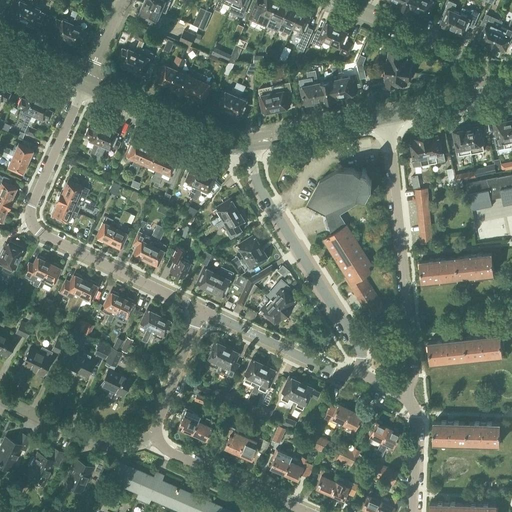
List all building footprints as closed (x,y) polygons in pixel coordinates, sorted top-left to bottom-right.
[(17,2),(13,1),(10,8),(14,9),(11,16),(12,16),(12,18),(16,19),(17,19),(22,21),(31,0),(25,0),(24,3),(17,0),(17,2)] [(34,26),(36,19),(40,21),(43,13),(40,12),(40,11),(32,8),(35,1),(36,1),(36,0),(31,0),(22,21),(27,23),(28,24),(31,26),(32,25),(34,26)] [(168,0),(146,0),(145,3),(162,10),(166,12),(171,1),(168,0)] [(217,0),(214,8),(220,11),(224,3),(231,6),(233,0),(217,0)] [(233,0),(231,6),(229,10),(243,15),(249,0),(233,0)] [(270,21),(278,0),(264,0),(262,7),(256,5),(250,18),(267,25),(269,21),(270,21)] [(274,31),(278,32),(290,4),(285,2),(279,0),(278,0),(270,21),(277,24),(276,25),(274,31)] [(394,0),(394,2),(398,4),(397,6),(404,9),(407,0),(394,0)] [(407,0),(404,9),(412,12),(413,10),(416,11),(421,0),(407,0)] [(421,0),(416,11),(428,17),(432,8),(433,8),(435,2),(434,2),(434,0),(421,0)] [(452,30),(459,14),(453,11),(457,3),(448,0),(443,14),(446,15),(441,25),(452,30)] [(162,10),(145,3),(140,15),(150,20),(149,23),(159,27),(162,19),(158,18),(162,10)] [(294,26),(301,9),(294,7),(295,6),(290,4),(278,32),(281,34),(283,29),(291,32),(294,26)] [(198,27),(199,28),(207,10),(200,7),(193,25),(198,27)] [(460,14),(459,14),(452,30),(465,35),(469,25),(473,27),(480,12),(473,9),(469,10),(463,7),(460,14)] [(302,37),(297,48),(304,50),(313,31),(307,28),(312,16),(307,13),(307,12),(301,9),(294,26),(301,29),(298,36),(302,37)] [(65,40),(77,12),(72,10),(70,16),(71,16),(69,23),(60,19),(59,21),(56,19),(53,26),(56,28),(53,35),(65,40)] [(212,12),(207,10),(199,28),(205,30),(212,12)] [(77,12),(65,40),(77,45),(79,38),(83,40),(86,32),(83,31),(83,29),(75,26),(77,19),(79,20),(81,14),(77,12)] [(481,24),(486,26),(480,40),(485,42),(484,44),(486,44),(485,45),(491,48),(502,23),(503,21),(485,13),(481,24)] [(511,17),(511,18),(508,25),(502,23),(491,48),(497,51),(498,50),(499,50),(500,49),(505,51),(511,35),(511,34),(511,17)] [(331,43),(338,27),(338,26),(325,21),(321,30),(317,29),(312,42),(322,46),(324,40),(331,43)] [(239,38),(244,26),(238,24),(233,36),(239,38)] [(338,27),(331,43),(343,48),(341,52),(349,55),(353,45),(346,42),(351,31),(338,26),(338,27)] [(368,36),(370,32),(361,28),(359,33),(368,36)] [(121,64),(132,69),(142,47),(147,34),(138,30),(135,38),(139,40),(135,51),(128,48),(127,50),(124,48),(120,56),(124,57),(121,64)] [(179,41),(191,46),(193,40),(182,36),(179,41)] [(168,39),(164,49),(163,49),(170,52),(174,42),(168,39)] [(228,62),(235,63),(236,63),(243,47),(236,44),(231,56),(228,62)] [(142,47),(132,69),(144,74),(154,53),(142,47)] [(279,60),(286,60),(289,54),(282,52),(282,53),(279,60)] [(387,60),(386,69),(411,71),(412,63),(409,63),(410,58),(401,57),(401,54),(390,52),(389,60),(387,60)] [(225,53),(222,59),(228,62),(231,56),(225,53)] [(360,54),(357,63),(357,67),(364,66),(363,64),(366,57),(360,54)] [(159,81),(170,86),(182,58),(176,55),(172,68),(166,65),(159,81)] [(253,63),(258,63),(263,63),(264,56),(254,55),(253,63)] [(182,58),(170,86),(174,87),(173,89),(180,92),(188,75),(182,72),(187,60),(182,58)] [(196,78),(188,75),(180,92),(188,96),(188,94),(192,96),(204,67),(206,63),(202,61),(197,71),(198,72),(196,78)] [(235,63),(228,62),(223,73),(229,75),(235,63)] [(249,74),(256,75),(258,63),(253,63),(251,62),(246,73),(249,74)] [(342,96),(339,80),(337,73),(335,62),(330,62),(332,72),(328,73),(328,71),(324,72),(326,82),(330,99),(330,101),(338,99),(338,97),(342,96)] [(265,64),(263,63),(258,63),(256,75),(257,75),(256,76),(264,77),(265,64)] [(330,101),(330,99),(326,82),(319,84),(315,70),(313,71),(312,64),(309,65),(312,78),(313,85),(317,101),(322,100),(322,102),(330,101)] [(364,66),(357,67),(360,79),(366,78),(364,66)] [(204,67),(192,96),(204,101),(211,85),(206,82),(208,76),(206,75),(208,69),(204,67)] [(392,90),(393,87),(397,87),(397,85),(406,86),(407,80),(409,81),(411,71),(386,69),(385,77),(387,77),(385,89),(392,90)] [(351,77),(339,80),(342,96),(348,95),(348,96),(354,95),(354,94),(355,94),(352,77),(351,77)] [(312,102),(317,101),(313,85),(309,86),(308,81),(306,79),(302,80),(300,83),(305,104),(306,104),(306,105),(312,104),(312,102)] [(2,82),(0,80),(0,105),(2,101),(3,101),(3,99),(6,100),(9,93),(6,92),(9,85),(8,84),(7,83),(4,81),(2,82)] [(268,94),(261,95),(264,112),(265,112),(267,113),(270,112),(271,111),(277,110),(272,86),(270,80),(265,81),(268,94)] [(229,112),(241,84),(237,82),(235,87),(233,87),(230,93),(225,91),(218,107),(229,112)] [(241,84),(229,112),(241,117),(248,101),(241,98),(244,92),(243,91),(246,86),(241,84)] [(272,86),(277,110),(282,109),(283,109),(287,109),(288,107),(289,107),(284,84),(272,86)] [(21,129),(25,130),(26,131),(40,99),(28,94),(25,100),(20,98),(17,105),(22,107),(18,114),(26,118),(21,129)] [(37,129),(32,127),(36,116),(45,120),(45,117),(49,119),(52,112),(49,110),(52,104),(40,99),(26,131),(25,130),(24,133),(25,133),(34,137),(37,129)] [(497,136),(494,137),(497,149),(511,146),(511,140),(508,119),(501,120),(501,122),(495,123),(497,136)] [(94,156),(107,127),(102,125),(101,124),(98,122),(96,123),(95,122),(92,129),(89,128),(85,136),(89,137),(88,139),(95,142),(90,153),(94,155),(94,156)] [(5,123),(2,128),(8,131),(10,125),(5,123)] [(120,142),(115,140),(118,133),(117,132),(116,131),(113,129),(112,130),(107,127),(94,156),(94,155),(92,159),(99,161),(104,149),(103,148),(104,146),(111,149),(112,147),(117,149),(120,142)] [(472,153),(484,150),(480,128),(467,130),(471,147),(472,153)] [(466,154),(472,153),(471,147),(467,130),(467,129),(454,131),(458,150),(459,150),(460,155),(466,154)] [(445,160),(443,153),(442,153),(438,136),(433,137),(432,135),(431,136),(430,134),(424,136),(430,164),(445,160)] [(416,140),(411,141),(415,161),(412,161),(413,167),(430,164),(424,136),(418,137),(418,138),(416,139),(416,140)] [(129,145),(126,151),(127,152),(126,155),(137,160),(144,144),(139,142),(139,140),(136,139),(134,139),(133,139),(130,146),(129,145)] [(5,147),(3,151),(9,154),(13,156),(27,161),(29,157),(31,158),(33,152),(32,151),(32,150),(18,144),(17,145),(15,144),(12,150),(5,147)] [(135,166),(132,172),(136,174),(142,162),(149,165),(156,147),(155,145),(152,144),(150,144),(149,144),(148,146),(144,144),(137,160),(135,166)] [(156,147),(149,165),(160,170),(167,154),(163,152),(164,150),(162,150),(162,148),(159,147),(157,147),(156,147)] [(167,154),(160,170),(171,175),(172,172),(174,172),(177,166),(175,166),(178,159),(177,158),(176,157),(173,155),(172,156),(167,154)] [(92,162),(77,155),(74,161),(89,168),(92,162)] [(27,161),(13,156),(8,167),(22,173),(23,172),(24,172),(27,167),(25,166),(27,161)] [(495,164),(496,172),(502,170),(500,158),(494,160),(495,164)] [(450,187),(456,186),(455,180),(453,168),(451,160),(445,161),(447,169),(446,169),(449,181),(450,187)] [(495,164),(485,166),(486,167),(487,174),(496,172),(495,164)] [(188,172),(186,178),(187,178),(186,181),(194,185),(192,191),(190,190),(188,196),(192,198),(204,170),(199,168),(199,167),(196,165),(194,166),(193,165),(190,172),(188,172)] [(346,224),(339,214),(366,197),(366,198),(372,186),(372,177),(367,170),(363,167),(363,168),(364,169),(362,171),(355,168),(339,168),(320,180),(307,205),(325,215),(326,213),(327,213),(333,233),(324,238),(347,275),(345,277),(371,318),(385,308),(382,303),(379,305),(361,277),(371,270),(368,265),(372,263),(347,224),(346,224)] [(204,170),(192,198),(197,200),(202,188),(209,191),(210,189),(213,192),(220,185),(214,179),(216,175),(215,175),(214,173),(211,172),(209,172),(204,170)] [(0,193),(11,198),(13,194),(14,195),(17,189),(16,189),(16,187),(9,184),(11,179),(0,174),(0,193)] [(511,174),(498,177),(498,176),(466,183),(469,193),(468,193),(472,210),(482,208),(492,206),(490,197),(501,195),(503,206),(511,203),(511,174)] [(411,177),(414,188),(420,187),(417,175),(411,177)] [(155,182),(153,185),(158,187),(162,178),(157,176),(155,182)] [(62,192),(86,203),(94,207),(96,202),(84,197),(87,190),(81,187),(81,186),(75,183),(75,184),(67,181),(66,182),(65,181),(63,187),(64,188),(62,192)] [(120,184),(113,182),(109,192),(116,195),(120,184)] [(136,201),(139,193),(133,190),(130,199),(136,201)] [(61,191),(55,203),(57,204),(57,203),(78,212),(80,206),(84,207),(86,203),(62,192),(61,191)] [(171,195),(165,192),(161,202),(167,204),(171,195)] [(0,207),(6,210),(8,211),(13,199),(11,198),(0,193),(0,207)] [(210,222),(212,226),(223,218),(238,209),(231,199),(217,208),(221,215),(217,218),(216,217),(211,221),(210,222)] [(429,199),(416,200),(417,207),(429,206),(429,204),(429,199)] [(54,207),(51,213),(53,214),(52,215),(60,218),(59,219),(65,222),(66,221),(67,221),(72,223),(77,217),(88,222),(90,218),(78,212),(57,203),(57,204),(55,208),(54,207)] [(189,206),(186,212),(191,215),(194,208),(189,206)] [(223,218),(212,226),(208,228),(208,229),(210,232),(218,227),(218,228),(226,223),(230,229),(227,231),(231,238),(242,231),(238,224),(244,220),(238,209),(223,218)] [(108,242),(120,247),(127,233),(129,227),(122,224),(124,220),(126,221),(130,213),(123,210),(120,218),(108,242)] [(98,237),(108,242),(120,218),(115,216),(112,223),(106,220),(98,237)] [(193,220),(188,217),(185,224),(190,226),(193,220)] [(141,257),(145,259),(161,226),(157,224),(151,237),(139,232),(134,244),(138,246),(134,254),(135,255),(134,256),(140,259),(141,257)] [(184,224),(179,235),(185,237),(190,227),(184,224)] [(165,228),(161,226),(145,259),(150,261),(149,263),(155,266),(155,264),(156,265),(166,245),(159,241),(165,228)] [(245,256),(260,247),(257,242),(258,240),(256,237),(254,237),(253,236),(238,245),(245,256)] [(4,245),(0,253),(0,254),(2,255),(0,259),(0,262),(3,263),(0,269),(9,273),(11,268),(15,269),(20,258),(18,257),(21,249),(20,249),(21,247),(10,241),(9,243),(8,243),(6,246),(4,245)] [(169,258),(176,261),(171,271),(170,271),(183,277),(183,276),(189,262),(183,258),(186,250),(175,245),(169,258)] [(245,256),(239,260),(233,264),(236,267),(243,263),(244,264),(248,261),(252,267),(267,258),(266,257),(267,255),(265,252),(263,252),(260,247),(245,256)] [(204,251),(198,262),(206,265),(211,254),(204,251)] [(494,273),(492,253),(457,256),(459,277),(494,273)] [(33,284),(37,286),(40,281),(42,277),(49,262),(44,260),(45,258),(39,255),(39,257),(38,257),(34,265),(29,263),(24,274),(35,280),(33,284)] [(459,277),(457,256),(420,260),(422,281),(459,277)] [(52,264),(49,262),(42,277),(40,281),(37,286),(42,288),(44,283),(51,286),(60,268),(59,267),(59,265),(53,262),(52,264)] [(264,277),(274,270),(271,265),(260,272),(264,277)] [(210,290),(217,273),(205,267),(197,284),(210,290)] [(253,283),(254,284),(261,279),(264,277),(260,272),(248,279),(253,283)] [(231,279),(217,273),(210,290),(223,296),(231,279)] [(72,310),(73,308),(72,308),(86,280),(75,274),(71,283),(66,280),(60,292),(72,298),(71,300),(70,299),(66,307),(72,310)] [(238,277),(235,282),(244,287),(248,279),(240,276),(240,275),(238,277)] [(256,287),(257,286),(254,284),(253,283),(248,279),(237,303),(243,305),(248,294),(250,295),(256,287)] [(97,285),(86,280),(72,308),(73,308),(77,310),(83,296),(90,300),(97,285)] [(244,287),(235,282),(232,288),(241,292),(244,287)] [(275,294),(271,298),(284,310),(288,313),(293,307),(292,305),(296,301),(279,286),(273,292),(275,294)] [(112,292),(111,292),(102,310),(109,314),(107,319),(111,321),(113,316),(122,297),(118,295),(119,294),(113,291),(112,292)] [(26,294),(22,301),(28,305),(32,297),(26,294)] [(53,300),(47,297),(41,311),(47,313),(53,300)] [(127,299),(122,297),(113,316),(125,321),(134,302),(133,302),(133,300),(128,298),(127,299)] [(282,319),(288,313),(284,310),(271,298),(267,304),(265,302),(260,307),(277,322),(281,318),(282,319)] [(142,339),(147,341),(160,315),(154,312),(154,310),(150,308),(142,324),(149,328),(147,332),(146,331),(142,339)] [(58,319),(65,323),(67,318),(60,314),(58,319)] [(164,317),(160,315),(147,341),(151,343),(152,341),(155,336),(161,338),(163,334),(164,335),(171,320),(170,320),(171,318),(165,315),(164,317)] [(21,320),(15,333),(26,338),(32,325),(21,320)] [(76,329),(83,332),(87,323),(80,320),(76,329)] [(93,326),(87,323),(83,332),(89,335),(93,326)] [(0,354),(7,358),(15,341),(0,333),(0,351),(0,352),(0,354)] [(465,337),(467,358),(503,354),(501,334),(480,336),(465,337)] [(120,350),(124,340),(118,337),(113,346),(120,350)] [(467,358),(465,337),(429,341),(431,362),(467,358)] [(57,338),(51,350),(62,355),(68,343),(57,338)] [(217,369),(219,365),(227,347),(216,342),(209,358),(207,364),(213,367),(217,369)] [(105,358),(109,349),(109,347),(100,343),(96,354),(105,358)] [(78,374),(86,378),(94,361),(89,359),(91,355),(84,352),(82,355),(75,352),(76,348),(69,345),(62,360),(67,362),(66,366),(79,372),(78,374)] [(39,352),(30,348),(22,365),(43,375),(51,358),(50,357),(53,351),(42,346),(39,352)] [(239,353),(227,347),(219,365),(217,369),(216,371),(221,373),(222,371),(233,376),(239,364),(235,362),(239,353)] [(130,379),(113,370),(116,366),(121,354),(109,349),(105,358),(103,360),(105,361),(104,364),(109,366),(108,368),(109,368),(100,387),(107,390),(108,388),(122,395),(130,379)] [(140,358),(148,362),(151,357),(142,352),(140,358)] [(246,376),(244,381),(251,385),(254,386),(255,383),(264,364),(260,362),(259,360),(256,359),(254,360),(253,359),(248,369),(247,369),(245,372),(246,374),(245,376),(246,376)] [(254,386),(252,391),(256,393),(259,388),(265,391),(267,386),(268,386),(269,385),(270,384),(272,381),(271,380),(276,370),(275,369),(274,368),(271,366),(269,367),(264,364),(255,383),(254,386)] [(291,404),(302,382),(297,380),(296,378),(293,377),(291,377),(290,377),(282,393),(283,394),(281,399),(285,401),(283,406),(289,408),(291,404)] [(304,404),(305,404),(313,388),(312,387),(311,385),(308,384),(306,384),(302,382),(291,404),(302,409),(304,404)] [(194,390),(206,394),(209,396),(211,390),(196,384),(194,390)] [(229,393),(223,390),(217,401),(224,403),(229,393)] [(234,395),(229,393),(224,403),(229,405),(234,395)] [(197,395),(195,400),(206,405),(209,399),(197,395)] [(258,417),(262,418),(267,406),(261,403),(255,416),(258,417)] [(342,426),(350,409),(344,407),(344,405),(340,403),(339,404),(338,403),(335,409),(330,406),(324,418),(330,421),(332,418),(337,421),(335,425),(341,428),(342,426)] [(267,406),(262,418),(268,421),(273,409),(267,406)] [(185,429),(193,432),(198,421),(200,416),(193,412),(193,411),(186,407),(180,419),(182,420),(179,426),(181,427),(180,430),(184,432),(185,429)] [(347,426),(354,429),(361,415),(360,414),(360,412),(356,410),(355,412),(350,409),(342,426),(346,428),(347,426)] [(203,423),(198,421),(193,432),(200,436),(199,439),(203,440),(205,438),(206,438),(211,429),(212,430),(215,422),(210,420),(209,419),(206,417),(203,423)] [(282,424),(283,424),(294,428),(296,421),(285,417),(282,424)] [(370,429),(368,434),(369,435),(369,436),(381,441),(387,427),(382,425),(382,423),(378,421),(377,422),(376,421),(372,430),(370,429)] [(434,421),(433,442),(467,443),(468,422),(434,421)] [(473,422),(468,422),(467,443),(500,443),(500,423),(473,422)] [(279,442),(285,428),(278,425),(272,439),(279,442)] [(381,441),(375,452),(382,455),(387,445),(392,447),(393,446),(394,446),(396,441),(395,441),(399,433),(398,432),(398,430),(394,428),(393,430),(387,427),(381,441)] [(239,452),(246,436),(231,429),(227,437),(229,437),(225,446),(239,452)] [(15,442),(5,437),(0,448),(0,464),(11,470),(21,448),(25,450),(31,438),(20,432),(15,442)] [(315,434),(309,447),(316,450),(322,437),(315,434)] [(255,440),(246,436),(239,452),(252,458),(256,449),(257,450),(260,442),(259,442),(260,439),(257,437),(255,440)] [(322,437),(316,450),(321,452),(327,439),(322,437)] [(350,458),(353,451),(352,451),(342,446),(339,453),(344,455),(341,461),(348,463),(350,458)] [(48,457),(38,452),(36,456),(32,455),(28,464),(31,466),(26,477),(43,484),(52,464),(58,467),(64,453),(52,448),(48,457)] [(354,459),(356,460),(360,451),(355,448),(353,451),(350,458),(354,459)] [(274,457),(270,466),(271,467),(271,470),(275,472),(276,469),(284,472),(291,456),(281,451),(276,449),(273,457),(274,457)] [(291,456),(284,472),(291,475),(290,478),(294,480),(296,477),(297,478),(299,474),(301,474),(303,469),(307,459),(302,457),(301,459),(292,455),(291,456)] [(94,456),(90,464),(76,458),(64,483),(81,491),(91,470),(99,473),(105,461),(94,456)] [(151,497),(184,511),(232,511),(118,462),(111,480),(138,492),(136,498),(147,503),(149,504),(151,497)] [(382,479),(384,474),(382,472),(384,467),(378,464),(373,475),(382,479)] [(382,472),(384,474),(395,478),(397,473),(384,467),(382,472)] [(322,489),(329,492),(334,480),(325,476),(327,472),(321,469),(318,477),(319,477),(316,486),(317,487),(316,490),(320,491),(322,489)] [(392,484),(395,478),(384,474),(382,479),(392,484)] [(334,480),(329,492),(337,495),(336,498),(340,500),(342,497),(343,498),(346,491),(353,495),(357,485),(336,476),(334,480)] [(368,509),(375,511),(380,501),(380,500),(370,496),(372,491),(367,489),(364,496),(365,497),(361,506),(363,507),(362,510),(366,511),(368,509)] [(380,501),(375,511),(391,511),(392,511),(393,511),(399,499),(393,497),(392,499),(382,495),(380,500),(380,501)] [(464,511),(464,503),(430,502),(429,511),(464,511)] [(496,511),(497,504),(464,503),(464,511),(496,511)]
